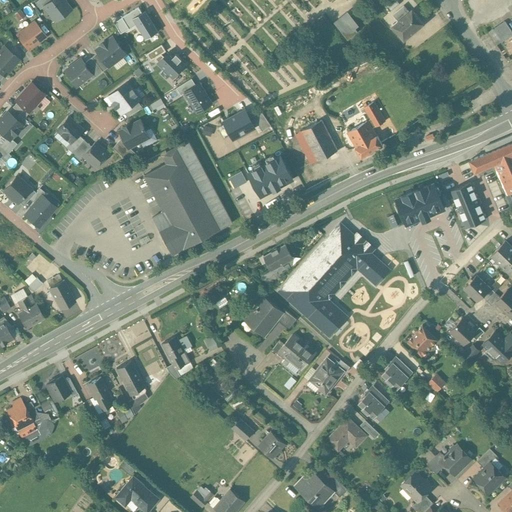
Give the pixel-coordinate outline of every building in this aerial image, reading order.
[(44,6),(51,0),(38,0),(35,2),(40,9),(44,6)] [(51,0),(44,6),(55,20),(70,9),(63,0),(51,0)] [(387,0),(385,0),(378,7),(381,11),(391,4),(387,0)] [(399,1),(383,14),(390,21),(396,17),(399,21),(409,12),(399,1)] [(139,7),(114,22),(121,33),(136,24),(145,39),(158,31),(145,10),(142,12),(139,7)] [(399,21),(393,26),(404,39),(423,23),(412,10),(409,12),(399,21)] [(357,25),(350,17),(339,25),(336,21),(335,22),(348,38),(356,31),(354,28),(357,25)] [(35,20),(17,34),(28,50),(46,36),(35,20)] [(511,32),(505,21),(493,28),(503,42),(511,35),(511,32)] [(102,46),(97,49),(99,52),(110,66),(126,54),(113,36),(108,41),(107,39),(100,44),(102,46)] [(164,43),(149,52),(152,59),(156,57),(176,79),(187,68),(181,62),(185,57),(180,53),(176,57),(171,52),(168,55),(165,52),(168,49),(164,43)] [(3,45),(0,47),(0,73),(2,75),(17,58),(3,45)] [(99,52),(92,57),(103,71),(110,66),(99,52)] [(93,78),(103,71),(92,57),(84,63),(92,73),(90,74),(93,78)] [(84,63),(81,59),(65,72),(76,86),(90,74),(92,73),(84,63)] [(190,77),(175,86),(178,93),(184,89),(196,111),(212,102),(199,80),(193,83),(190,77)] [(28,81),(13,98),(16,101),(26,110),(42,93),(28,81)] [(126,81),(105,96),(116,113),(122,109),(135,100),(138,98),(126,81)] [(155,110),(165,105),(161,97),(151,102),(155,110)] [(135,100),(122,109),(127,117),(141,107),(135,100)] [(26,110),(16,101),(11,106),(22,116),(26,110)] [(370,119),(347,132),(356,147),(361,157),(382,145),(372,128),(386,120),(374,101),(363,107),(370,119)] [(245,107),(221,121),(232,138),(256,124),(259,130),(267,125),(258,111),(250,116),(245,107)] [(8,111),(0,119),(0,128),(11,138),(23,124),(8,111)] [(53,128),(69,142),(77,133),(82,127),(67,113),(53,128)] [(131,123),(123,127),(124,129),(120,131),(123,136),(129,147),(149,136),(140,120),(132,125),(131,123)] [(321,120),(302,130),(318,160),(337,150),(321,120)] [(65,147),(72,153),(84,140),(77,133),(69,142),(65,147)] [(129,147),(123,136),(113,147),(126,159),(137,154),(129,147)] [(84,140),(72,153),(80,160),(84,155),(92,146),(84,140)] [(192,149),(144,175),(164,211),(152,217),(166,243),(172,245),(172,244),(176,251),(176,252),(184,248),(232,222),(188,140),(187,140),(192,149)] [(511,141),(470,160),(475,172),(475,173),(478,172),(478,171),(494,164),(511,156),(511,141)] [(108,154),(95,142),(92,146),(84,155),(97,167),(108,154)] [(0,145),(0,156),(5,161),(10,154),(0,145)] [(281,150),(247,167),(261,194),(295,176),(281,150)] [(511,156),(494,164),(498,174),(506,192),(507,195),(511,193),(511,156)] [(240,170),(229,176),(234,186),(245,180),(240,170)] [(14,174),(1,190),(15,202),(18,199),(29,185),(14,174)] [(486,219),(471,182),(450,190),(465,228),(486,219)] [(434,183),(397,199),(407,224),(445,208),(434,183)] [(36,191),(29,185),(18,199),(25,205),(29,199),(36,191)] [(58,201),(40,187),(36,191),(29,199),(34,203),(28,211),(41,221),(58,201)] [(340,220),(277,291),(290,302),(330,337),(349,316),(330,299),(357,269),(376,286),(391,269),(372,253),(376,248),(370,242),(363,236),(357,231),(355,233),(340,220)] [(511,247),(505,241),(491,255),(501,265),(511,253),(511,247)] [(286,244),(264,256),(271,270),(262,275),(267,283),(281,275),(280,273),(291,267),(287,261),(293,258),(286,244)] [(32,253),(27,258),(31,261),(36,257),(32,253)] [(511,253),(501,265),(511,274),(511,273),(511,253)] [(59,275),(53,278),(53,277),(52,278),(47,281),(50,287),(62,281),(59,275)] [(489,288),(476,275),(464,288),(478,301),(483,296),(490,289),(489,288)] [(37,277),(28,285),(34,291),(43,284),(37,277)] [(50,287),(48,289),(59,310),(75,301),(64,280),(62,281),(50,287)] [(496,281),(490,287),(495,292),(501,286),(496,281)] [(490,289),(483,296),(487,300),(495,292),(490,287),(489,288),(490,289)] [(22,289),(13,293),(17,302),(26,297),(22,289)] [(218,290),(212,294),(215,300),(222,296),(218,290)] [(511,294),(507,290),(500,297),(496,301),(511,316),(511,294)] [(495,292),(487,300),(492,305),(496,301),(500,297),(495,292)] [(35,304),(31,295),(27,297),(31,306),(35,304)] [(4,297),(0,299),(0,307),(3,313),(10,309),(4,297)] [(26,297),(17,302),(22,311),(18,313),(26,328),(43,318),(35,304),(31,306),(27,297),(26,297)] [(264,297),(247,319),(259,329),(258,331),(263,335),(276,319),(282,311),(264,297)] [(297,319),(284,308),(282,311),(276,319),(289,329),(297,319)] [(462,318),(450,331),(464,344),(473,336),(476,332),(476,331),(462,318)] [(0,322),(0,336),(4,344),(13,339),(7,327),(3,321),(0,322)] [(18,336),(12,324),(7,327),(13,339),(18,336)] [(437,339),(422,325),(407,341),(422,355),(437,339)] [(480,327),(476,331),(476,332),(473,336),(477,340),(484,332),(480,327)] [(501,337),(495,331),(496,331),(495,330),(483,343),(497,357),(509,344),(505,339),(501,336),(501,337)] [(316,353),(293,334),(284,344),(278,351),(279,351),(302,370),(316,353)] [(205,338),(210,349),(218,346),(213,335),(205,338)] [(176,336),(162,344),(170,359),(171,359),(173,364),(176,369),(177,369),(190,362),(184,350),(178,340),(176,336)] [(185,336),(178,340),(184,350),(191,346),(192,344),(188,337),(185,336)] [(280,340),(271,351),(276,355),(279,351),(278,351),(284,344),(280,340)] [(511,346),(509,344),(497,357),(503,362),(511,352),(511,346)] [(473,345),(463,355),(469,361),(479,351),(473,345)] [(407,367),(398,357),(391,365),(389,363),(385,367),(387,369),(382,374),(387,378),(386,379),(391,385),(393,383),(397,388),(408,376),(403,371),(407,367)] [(337,365),(327,358),(317,371),(309,380),(307,383),(308,384),(311,379),(320,386),(319,387),(326,393),(343,371),(344,371),(337,365)] [(350,367),(341,359),(337,365),(344,371),(343,371),(345,373),(350,367)] [(131,360),(116,368),(120,375),(118,378),(119,381),(122,380),(125,384),(133,399),(146,393),(146,390),(131,360)] [(176,369),(173,364),(167,367),(170,372),(176,378),(180,375),(177,369),(176,369)] [(317,371),(311,367),(304,376),(309,380),(317,371)] [(437,373),(427,383),(437,392),(446,383),(437,373)] [(54,379),(48,382),(49,383),(46,384),(55,400),(69,392),(70,392),(69,390),(61,376),(54,380),(54,379)] [(100,377),(87,384),(95,399),(97,398),(103,409),(112,404),(106,393),(108,392),(100,377)] [(374,386),(367,394),(365,392),(362,396),(363,398),(359,403),(363,407),(362,408),(367,414),(369,412),(373,417),(384,405),(379,400),(383,396),(374,386)] [(74,387),(69,390),(70,392),(69,392),(71,396),(77,393),(74,387)] [(133,399),(128,402),(134,414),(141,407),(139,405),(144,402),(148,398),(146,393),(133,399)] [(27,411),(21,399),(13,403),(15,406),(7,411),(17,429),(32,421),(27,411)] [(48,401),(41,405),(44,412),(51,408),(48,401)] [(41,423),(32,408),(27,411),(32,421),(35,427),(41,423)] [(96,409),(89,413),(96,426),(101,423),(100,421),(105,418),(102,412),(98,414),(96,409)] [(348,418),(327,440),(338,450),(352,436),(359,443),(366,435),(348,418)] [(240,419),(232,427),(237,431),(245,423),(240,419)] [(376,430),(365,420),(360,425),(371,435),(376,430)] [(32,421),(17,429),(21,437),(36,429),(35,427),(32,421)] [(253,431),(245,423),(237,431),(246,439),(253,431)] [(379,434),(376,430),(371,435),(375,439),(379,434)] [(285,443),(272,431),(260,445),(273,456),(285,443)] [(471,458),(458,445),(456,446),(453,446),(450,448),(451,451),(446,456),(441,461),(445,464),(455,474),(471,458)] [(497,456),(490,448),(477,461),(484,468),(490,462),(491,462),(497,456)] [(442,453),(439,457),(436,454),(427,464),(436,474),(445,464),(441,461),(446,456),(442,453)] [(134,469),(123,460),(118,466),(129,475),(134,469)] [(484,468),(474,478),(488,493),(497,484),(497,480),(503,474),(491,462),(490,462),(484,468)] [(311,469),(295,486),(317,506),(333,490),(328,485),(311,469)] [(423,479),(416,472),(401,485),(417,501),(425,494),(432,488),(428,484),(428,481),(426,479),(423,479)] [(147,511),(159,499),(132,476),(115,496),(124,504),(129,497),(147,511)] [(347,489),(335,477),(328,485),(333,490),(340,497),(347,489)] [(201,486),(197,490),(204,497),(210,490),(206,486),(204,488),(201,486)] [(230,489),(214,508),(219,511),(235,511),(245,501),(230,489)] [(197,490),(196,490),(191,496),(203,506),(208,501),(204,497),(197,490)] [(204,497),(208,501),(214,494),(210,490),(204,497)] [(511,511),(511,490),(500,503),(508,511),(511,511)] [(434,503),(425,494),(417,501),(412,506),(417,511),(424,511),(430,507),(434,503)]
